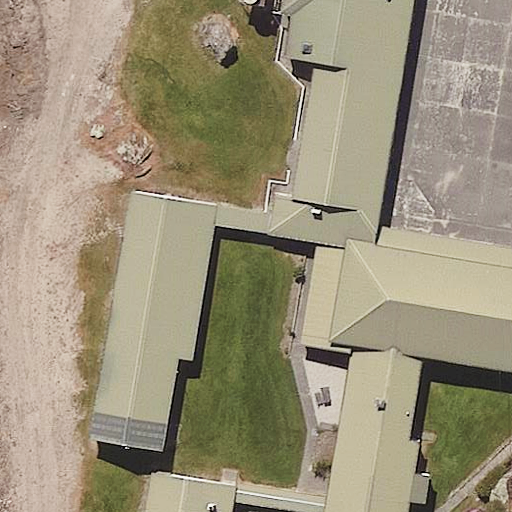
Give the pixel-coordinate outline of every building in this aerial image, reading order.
[(379,0),(273,0),(243,194),(347,210),(379,0)] [(176,187),(83,173),(44,428),(118,439),(131,350),(151,353),(176,187)] [(511,262),(285,229),(271,326),(511,361),(511,262)] [(350,511),(374,356),(301,345),(275,511),(350,511)] [(41,414),(15,410),(7,462),(33,466),(41,414)] [(184,511),(189,479),(108,466),(100,511),(184,511)] [(511,511),(511,510),(462,502),(460,511),(511,511)]
